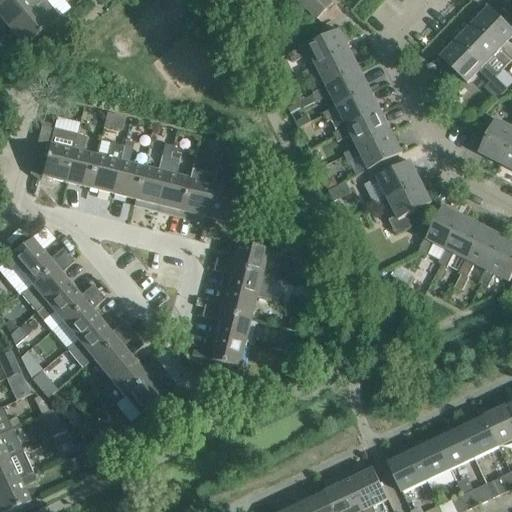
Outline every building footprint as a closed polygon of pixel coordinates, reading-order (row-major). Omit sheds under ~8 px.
[(4,0),(0,4),(0,17),(9,28),(42,0),(4,0)] [(44,0),(42,0),(9,28),(24,47),(59,18),(44,0)] [(329,0),(297,0),(318,20),(333,4),(329,0)] [(511,29),(490,8),(473,25),(511,62),(511,61),(511,59),(502,49),(511,40),(511,29)] [(511,62),(473,25),(457,42),(495,78),(511,62)] [(303,75),(350,51),(340,31),(308,48),(307,46),(292,53),(297,62),(311,55),(317,66),(303,73),(303,75)] [(490,83),(495,78),(457,42),(441,58),(468,84),(479,72),(490,83)] [(313,94),(314,95),(361,71),(350,51),(303,75),(307,82),(321,75),(327,87),(313,94)] [(371,92),(361,71),(314,95),(299,102),(303,109),(331,95),(337,107),(323,114),(324,115),(371,92)] [(490,83),(484,90),(497,103),(509,91),(495,78),(490,83)] [(334,134),(334,136),(381,112),(371,92),(324,115),(328,123),(342,116),(347,127),(334,134)] [(392,132),(381,112),(334,136),(338,143),(352,136),(358,148),(344,155),(344,156),(392,132)] [(127,120),(109,115),(106,127),(124,132),(127,120)] [(480,154),(501,165),(511,143),(511,127),(511,128),(497,121),(480,154)] [(65,183),(77,135),(41,127),(34,158),(45,161),(41,177),(65,183)] [(362,156),(370,171),(395,158),(403,154),(392,132),(344,156),(348,163),(362,156)] [(77,135),(65,183),(88,189),(97,155),(82,152),(86,137),(77,135)] [(206,154),(220,157),(223,143),(209,140),(206,154)] [(511,143),(501,165),(511,170),(511,143)] [(97,155),(88,189),(112,195),(123,147),(115,145),(111,159),(97,155)] [(123,147),(112,195),(135,201),(143,167),(129,163),(132,149),(123,147)] [(163,151),(161,157),(170,159),(171,153),(163,151)] [(171,153),(170,159),(179,161),(180,155),(171,153)] [(157,212),(170,159),(161,157),(158,170),(143,167),(135,201),(143,203),(143,206),(145,209),(157,212)] [(381,184),(389,200),(422,183),(411,162),(400,168),(395,158),(370,171),(365,173),(373,188),(381,184)] [(173,210),(181,212),(190,179),(189,178),(175,175),(179,161),(170,159),(157,212),(169,215),(172,214),(173,210)] [(189,178),(190,179),(181,212),(190,214),(189,218),(191,221),(203,224),(205,218),(215,175),(192,169),(189,178)] [(242,207),(233,205),(239,182),(236,178),(225,175),(225,172),(216,170),(215,175),(205,218),(237,226),(242,207)] [(330,179),(325,182),(329,191),(338,186),(335,180),(330,179)] [(432,204),(422,183),(389,200),(397,216),(389,220),(396,235),(426,220),(421,210),(432,204)] [(441,265),(465,218),(444,208),(435,226),(427,240),(426,240),(418,254),(427,258),(434,244),(446,250),(439,264),(441,265)] [(461,276),(485,229),(465,218),(441,265),(447,268),(454,255),(466,261),(459,274),(461,276)] [(482,286),(506,239),(485,229),(461,276),(467,279),(475,265),(486,271),(479,285),(482,286)] [(50,259),(32,238),(3,262),(11,272),(16,267),(32,286),(68,255),(62,249),(50,259)] [(511,242),(506,239),(482,286),(488,289),(495,275),(510,283),(511,278),(511,242)] [(215,262),(261,274),(275,277),(281,254),(237,243),(233,258),(218,254),(215,262)] [(32,286),(22,294),(37,313),(71,284),(61,273),(74,262),(68,255),(32,286)] [(229,275),(225,290),(255,297),(261,274),(215,262),(213,271),(229,275)] [(397,268),(393,276),(402,280),(406,273),(397,268)] [(71,284),(37,313),(36,313),(43,322),(54,313),(62,323),(99,292),(93,285),(81,296),(71,284)] [(204,309),(250,320),(255,297),(225,290),(222,304),(206,300),(204,309)] [(62,323),(78,341),(102,321),(92,310),(105,299),(99,292),(62,323)] [(217,322),(214,336),(244,344),(250,320),(204,309),(201,318),(217,322)] [(291,320),(289,330),(298,333),(301,323),(291,320)] [(11,321),(5,325),(10,335),(18,329),(11,321)] [(82,369),(93,360),(130,329),(124,322),(111,333),(102,321),(78,341),(67,351),(82,369)] [(14,346),(26,336),(19,328),(18,329),(10,335),(14,346)] [(130,329),(93,360),(108,378),(132,358),(123,347),(135,336),(130,329)] [(283,329),(277,352),(293,356),(298,333),(289,330),(283,329)] [(244,344),(214,336),(210,351),(194,347),(192,356),(238,368),(244,344)] [(0,356),(0,360),(8,378),(20,373),(10,352),(0,356)] [(132,358),(108,378),(124,396),(160,366),(155,359),(142,370),(132,358)] [(160,366),(124,396),(139,415),(163,395),(154,384),(166,373),(160,366)] [(34,400),(42,416),(51,412),(38,398),(34,400)] [(511,414),(508,406),(484,417),(499,448),(511,441),(511,414)] [(73,411),(65,417),(75,428),(82,422),(73,411)] [(42,416),(39,418),(55,437),(66,431),(51,412),(42,416)] [(484,417),(460,429),(475,459),(499,448),(484,417)] [(0,435),(12,430),(8,422),(0,425),(0,435)] [(460,429),(436,440),(451,471),(475,459),(460,429)] [(0,461),(22,452),(12,430),(0,435),(0,461)] [(89,431),(82,437),(88,445),(96,439),(89,431)] [(436,440),(413,451),(427,482),(451,471),(436,440)] [(413,451),(388,463),(403,493),(427,482),(413,451)] [(0,461),(0,488),(32,473),(22,452),(0,461)] [(349,482),(363,511),(364,511),(389,500),(374,470),(349,482)] [(36,482),(32,473),(0,488),(0,511),(6,511),(30,502),(23,487),(36,482)] [(501,478),(508,492),(511,490),(511,476),(511,474),(501,478)] [(363,511),(349,482),(325,493),(334,511),(363,511)] [(473,491),(463,496),(470,511),(480,506),(473,491)] [(334,511),(325,493),(301,504),(305,511),(334,511)] [(453,501),(458,511),(466,511),(470,511),(463,496),(453,501)]
